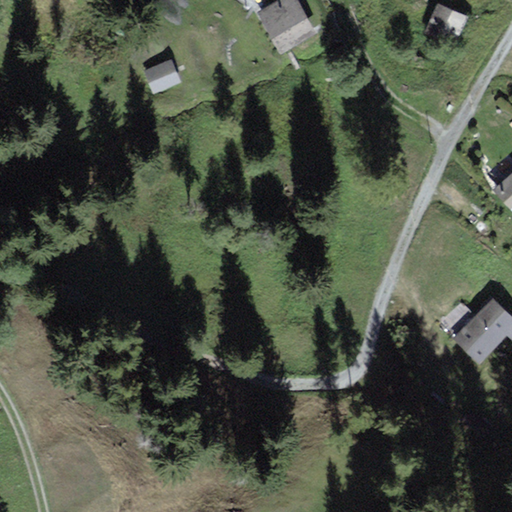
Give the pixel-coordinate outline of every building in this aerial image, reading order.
[(297,0),(287,0),(260,17),(284,56),(319,34),(297,0)] [(467,21),(439,8),(426,38),(454,50),(467,21)] [(173,65),(146,76),(154,97),(182,86),(173,65)] [(511,182),(498,196),(511,211),(511,182)] [(511,315),(498,302),(456,343),(480,367),(511,337),(511,315)] [(481,447),(493,419),(467,408),(455,436),(481,447)]
